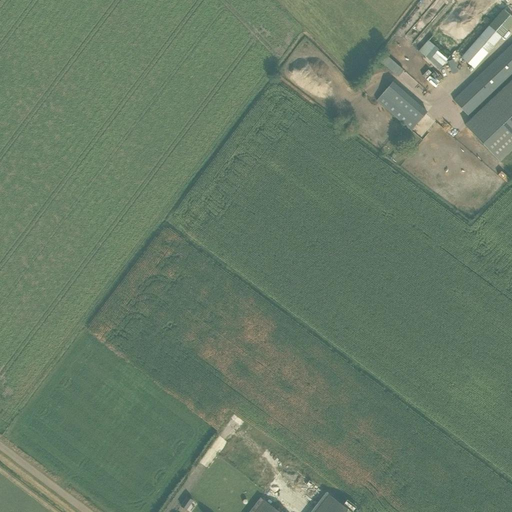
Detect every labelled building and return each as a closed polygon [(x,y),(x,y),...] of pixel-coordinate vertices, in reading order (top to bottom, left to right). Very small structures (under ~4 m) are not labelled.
[(511,43),(453,100),(469,117),(511,75),(511,43)] [(379,59),(399,76),(405,69),(385,52),(379,59)] [(395,80),(377,100),(411,131),(429,112),(395,80)] [(511,148),(511,80),(465,125),(499,161),(511,148)] [(351,511),(356,507),(346,499),(342,505),(325,492),(310,511),(278,511),(260,498),(258,496),(246,511),(351,511)] [(191,511),(197,502),(188,495),(181,505),(191,511)]
